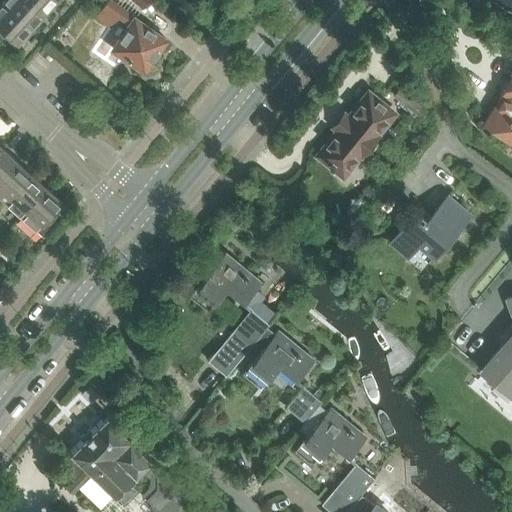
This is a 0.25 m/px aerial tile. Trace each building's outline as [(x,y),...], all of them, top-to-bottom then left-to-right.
[(32,28),(46,13),(31,0),(4,0),(3,2),(32,28)] [(31,0),(46,13),(57,0),(31,0)] [(152,58),(165,38),(135,17),(135,16),(112,0),(106,0),(95,18),(109,28),(117,18),(127,25),(111,48),(143,70),(145,67),(149,67),(152,62),(152,58)] [(132,0),(143,9),(150,0),(132,0)] [(502,18),(506,12),(488,0),(482,10),(502,18)] [(511,0),(495,0),(511,9),(511,0)] [(0,28),(18,44),(32,28),(3,2),(0,4),(0,28)] [(511,76),(484,123),(511,140),(511,76)] [(393,94),(420,116),(427,109),(399,86),(393,94)] [(318,154),(343,174),(364,149),(368,149),(371,148),(373,145),(374,141),(373,138),(393,112),(368,92),(318,154)] [(0,178),(18,159),(3,145),(0,148),(0,178)] [(0,195),(8,202),(34,173),(18,159),(0,178),(0,195)] [(22,215),(49,186),(34,173),(8,202),(22,215)] [(49,186),(22,215),(45,236),(65,214),(58,208),(65,201),(49,186)] [(416,211),(391,241),(408,255),(419,243),(434,256),(470,214),(447,195),(426,220),(416,211)] [(226,250),(189,294),(209,310),(228,288),(244,302),(245,302),(251,307),(208,360),(225,374),(246,350),(252,343),(253,344),(268,326),(270,324),(267,320),(275,311),(274,310),(262,300),(263,299),(265,296),(263,294),(256,288),(262,281),(255,275),(226,250)] [(511,312),(511,333),(482,369),(497,382),(496,383),(511,396),(511,295),(507,298),(511,312)] [(255,357),(243,372),(255,382),(261,387),(280,365),(298,380),(315,358),(278,328),(275,332),(268,326),(253,344),(252,343),(246,350),(255,357)] [(306,421),(321,402),(324,400),(305,384),(287,405),(306,421)] [(321,402),(306,421),(313,427),(295,449),(313,464),(332,442),(349,457),(368,436),(332,405),(329,409),(321,402)] [(72,451),(57,467),(72,482),(88,467),(94,472),(78,488),(100,509),(115,493),(124,502),(136,491),(129,483),(146,466),(156,476),(156,489),(146,499),(156,510),(156,511),(191,511),(192,508),(182,499),(192,489),(148,446),(143,451),(108,416),(99,425),(96,421),(76,441),(79,445),(72,451)] [(357,462),(323,503),(334,511),(347,511),(363,494),(374,480),(376,477),(357,462)] [(374,480),(363,494),(368,499),(380,485),(374,480)] [(347,511),(387,511),(377,504),(376,503),(375,504),(368,499),(363,494),(347,511)]
